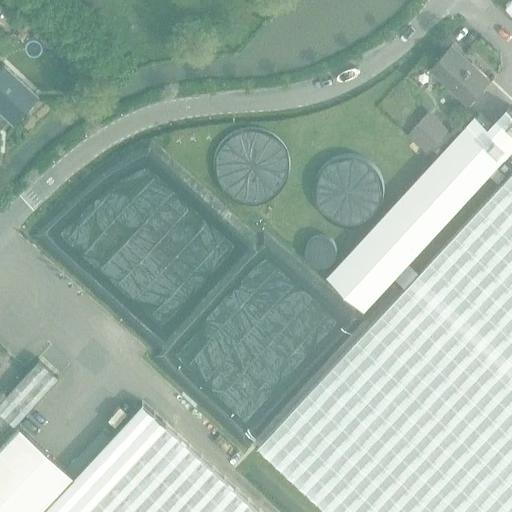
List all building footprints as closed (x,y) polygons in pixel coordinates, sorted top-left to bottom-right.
[(468,100),(489,76),(474,62),(471,65),(451,47),(432,68),(468,100)] [(3,63),(0,66),(0,90),(14,74),(3,63)] [(0,90),(0,107),(12,119),(35,94),(14,74),(0,90)] [(435,158),(328,277),(363,310),(395,275),(407,286),(421,271),(409,260),(511,148),(511,113),(506,108),(487,129),(473,117),(435,158)] [(425,115),(407,134),(427,152),(445,133),(425,115)] [(285,159),(285,158),(285,151),(283,145),(280,140),(275,135),(271,131),(264,127),(253,125),(246,125),(239,127),(233,131),(228,135),(224,139),(221,145),(219,151),(218,158),(219,164),(221,171),(224,177),(228,182),(233,186),(239,189),(244,191),(249,192),(258,191),(264,190),(269,188),(274,183),(279,179),(282,173),(284,166),(285,159)] [(511,511),(511,172),(421,271),(407,286),(258,446),(329,511),(511,511)] [(37,359),(5,395),(25,413),(58,377),(38,358),(37,359)] [(258,511),(140,402),(71,476),(37,511),(258,511)] [(0,511),(37,511),(71,476),(18,427),(0,445),(0,511)]
